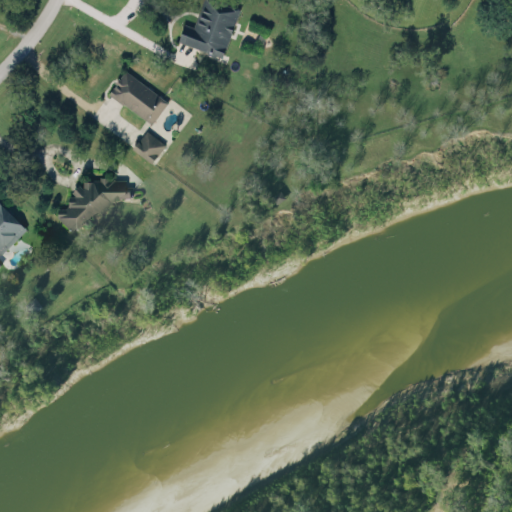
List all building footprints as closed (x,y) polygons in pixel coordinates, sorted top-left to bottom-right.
[(178,40),(184,22),(193,25),(202,0),(221,0),(226,1),(226,3),(231,4),(232,4),(238,6),(239,8),(222,56),(215,54),(215,56),(206,53),(207,51),(178,40)] [(108,93),(113,86),(115,83),(114,82),(118,77),(119,77),(125,69),(167,101),(150,122),(124,102),(122,104),(108,93)] [(131,146),(150,161),(164,143),(145,128),(131,146)] [(71,230),(57,216),(57,207),(65,207),(68,204),(68,195),(74,195),(74,194),(71,191),(78,184),(82,187),(83,186),(83,181),(93,181),(93,179),(100,179),(100,176),(113,176),(113,177),(114,177),(114,179),(125,179),(125,185),(132,185),(132,201),(119,201),(114,202),(114,201),(111,201),(89,223),(90,226),(85,227),(82,230),(71,230)] [(0,254),(26,228),(0,201),(0,254)]
